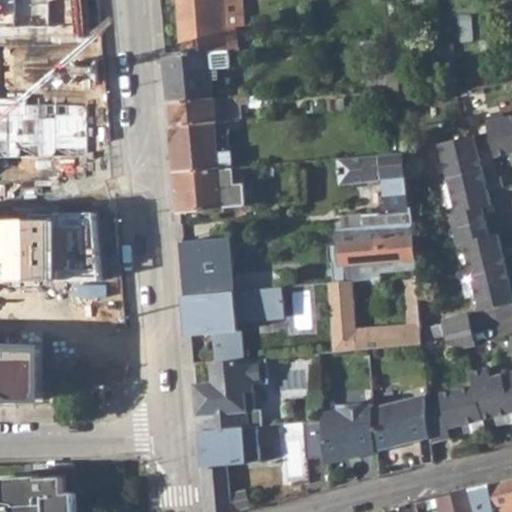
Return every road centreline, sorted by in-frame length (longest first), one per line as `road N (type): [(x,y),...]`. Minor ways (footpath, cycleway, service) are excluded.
road 1 (residential): [(134,0),(172,432)]
road 2 (residential): [(511,462),(309,511)]
road 3 (residential): [(172,432),(0,439)]
road 4 (unknown): [(0,353),(141,354)]
